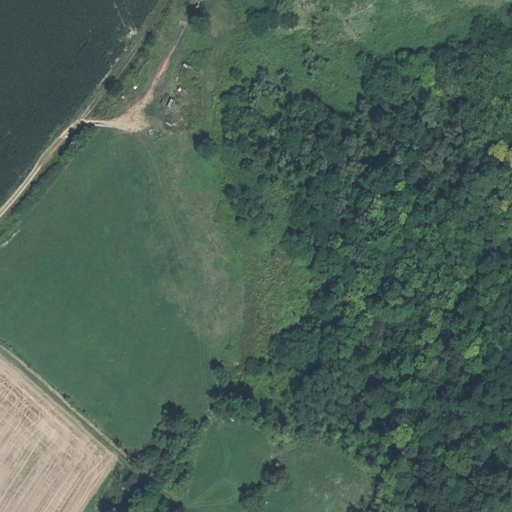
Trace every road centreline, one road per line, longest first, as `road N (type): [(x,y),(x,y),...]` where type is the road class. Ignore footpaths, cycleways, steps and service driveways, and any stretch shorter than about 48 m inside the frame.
road 1 (track): [(167,0),(106,95),(7,205)]
road 2 (track): [(0,348),(156,489),(194,507)]
